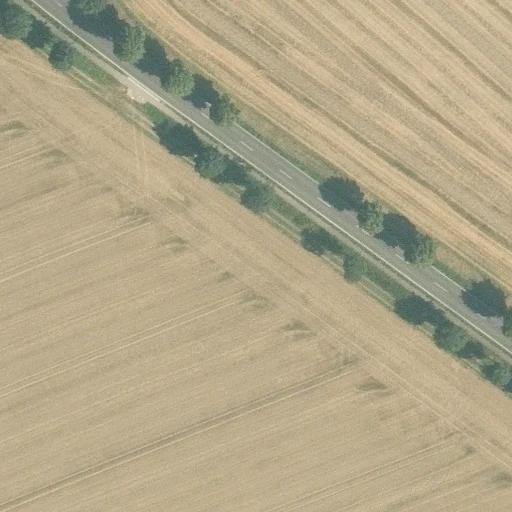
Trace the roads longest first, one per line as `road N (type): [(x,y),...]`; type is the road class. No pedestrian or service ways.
road 1 (track): [(511,400),(0,19)]
road 2 (tertiary): [(511,345),(54,0)]
